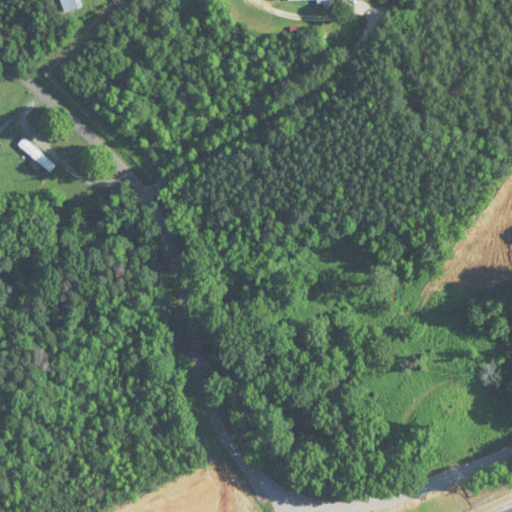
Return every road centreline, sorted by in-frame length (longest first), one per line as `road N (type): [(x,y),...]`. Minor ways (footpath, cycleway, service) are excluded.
road 1 (residential): [(0,56),(103,146),(160,219),(177,260),(207,399),(238,455),(262,478)]
road 2 (tertiary): [(511,253),(353,412),(207,511)]
